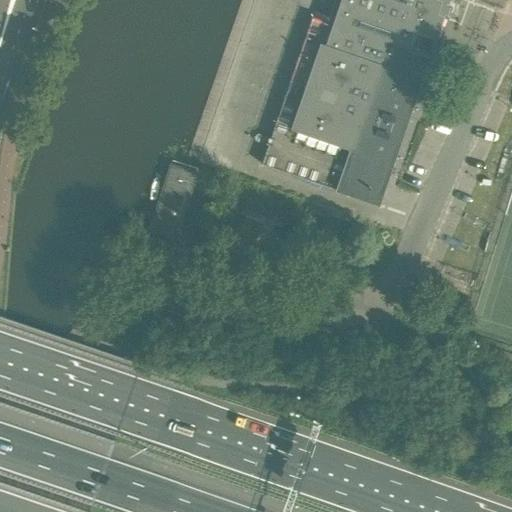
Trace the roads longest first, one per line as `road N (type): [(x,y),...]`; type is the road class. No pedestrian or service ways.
road 1 (unclassified): [(511,44),(493,65),(401,273),(374,300),(298,317),(192,291),(146,301),(101,341),(43,511)]
road 2 (motorway): [(391,511),(0,375)]
road 3 (motorway): [(196,511),(0,444)]
